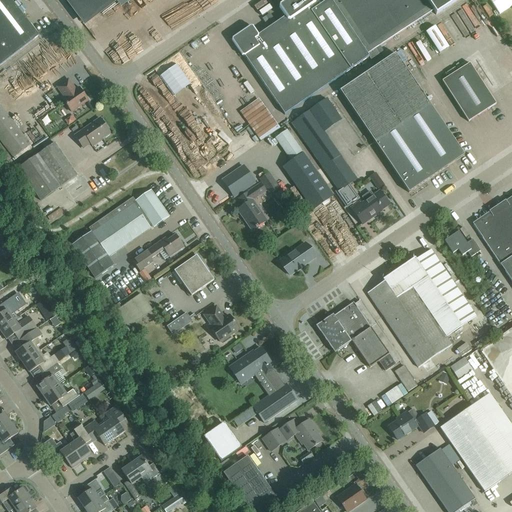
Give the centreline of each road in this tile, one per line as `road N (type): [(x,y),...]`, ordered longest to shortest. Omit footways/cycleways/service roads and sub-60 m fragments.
road 1 (tertiary): [(275,321),(114,84)]
road 2 (unclassified): [(275,321),(511,161)]
road 3 (tertiary): [(410,511),(275,321)]
road 4 (unclassified): [(114,84),(239,0)]
